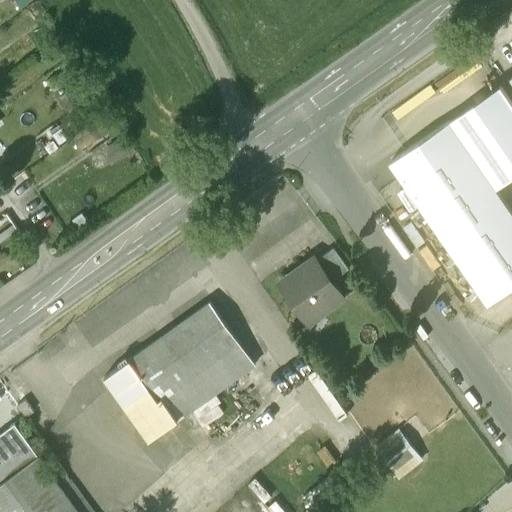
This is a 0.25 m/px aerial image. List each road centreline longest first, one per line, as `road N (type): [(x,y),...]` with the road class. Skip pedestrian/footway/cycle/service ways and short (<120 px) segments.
road 1 (unclassified): [(291,120),(511,441)]
road 2 (secondary): [(291,120),(0,329)]
road 3 (secondary): [(458,0),(291,120)]
road 4 (track): [(254,148),(182,0)]
